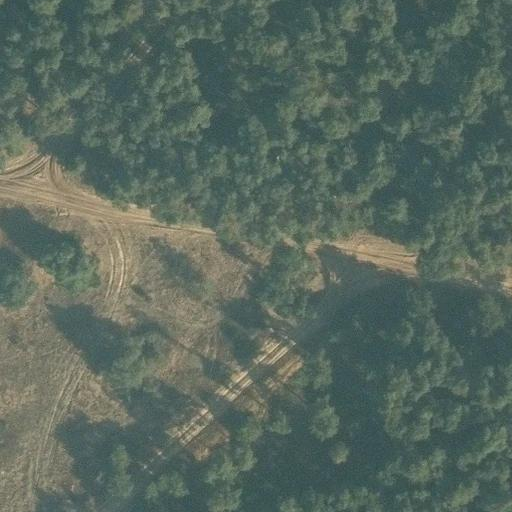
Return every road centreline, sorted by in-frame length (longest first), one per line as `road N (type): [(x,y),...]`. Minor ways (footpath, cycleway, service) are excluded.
road 1 (track): [(46,195),(511,302)]
road 2 (unknown): [(103,511),(311,324),(351,265)]
road 3 (track): [(204,0),(101,67),(46,195),(0,185)]
